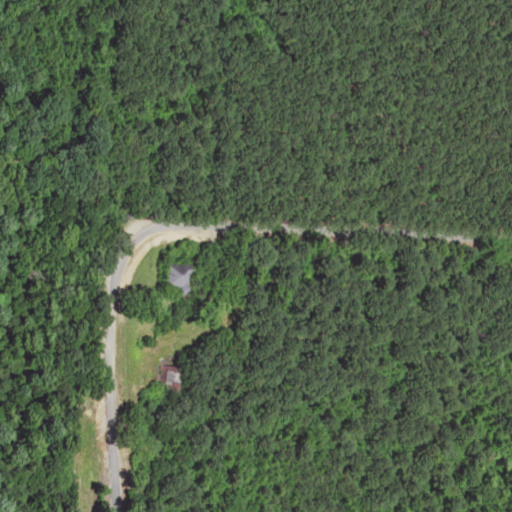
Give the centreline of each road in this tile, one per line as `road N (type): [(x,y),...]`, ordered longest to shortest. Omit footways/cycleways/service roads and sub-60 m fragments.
road 1 (residential): [(158,251),(171,241),(511,253)]
road 2 (residential): [(139,511),(146,261),(158,251)]
